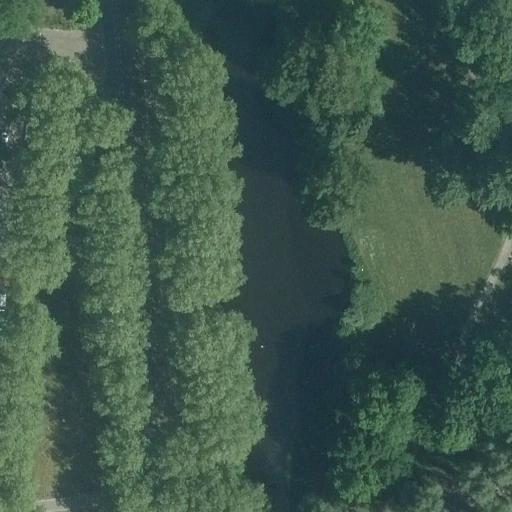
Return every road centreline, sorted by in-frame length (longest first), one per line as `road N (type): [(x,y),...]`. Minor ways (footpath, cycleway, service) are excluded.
road 1 (tertiary): [(155,511),(118,48)]
road 2 (residential): [(28,43),(0,248)]
